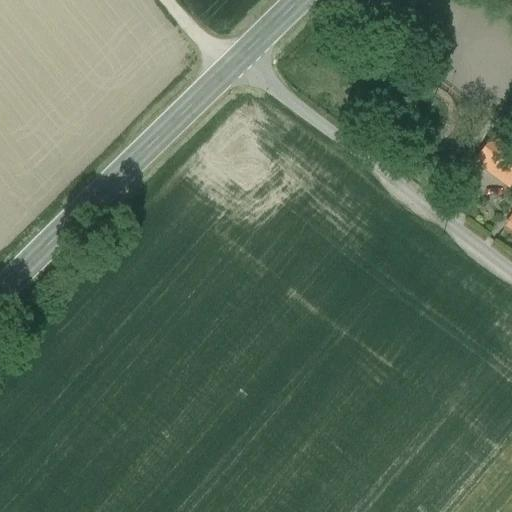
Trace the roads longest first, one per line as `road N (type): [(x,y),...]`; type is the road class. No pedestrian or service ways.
road 1 (unclassified): [(511,270),(234,63)]
road 2 (secondary): [(0,293),(234,63)]
